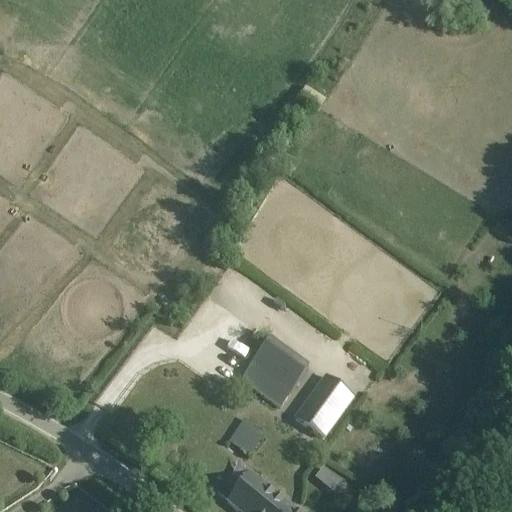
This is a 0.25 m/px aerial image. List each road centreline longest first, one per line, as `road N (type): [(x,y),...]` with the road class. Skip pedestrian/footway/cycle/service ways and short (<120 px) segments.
road 1 (unclassified): [(0,404),(82,449),(164,511)]
road 2 (unclassified): [(444,511),(511,386)]
